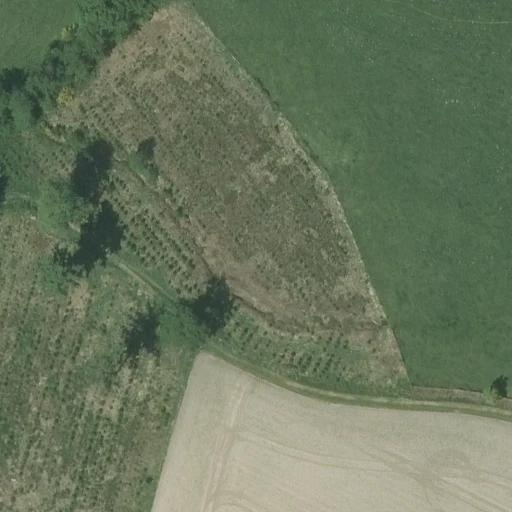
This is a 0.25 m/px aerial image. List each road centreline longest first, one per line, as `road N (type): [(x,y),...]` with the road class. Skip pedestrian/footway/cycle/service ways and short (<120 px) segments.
road 1 (track): [(182,326),(256,377),(323,399),(511,420)]
road 2 (track): [(0,205),(37,205),(182,326)]
road 3 (track): [(182,326),(190,357),(148,511)]
